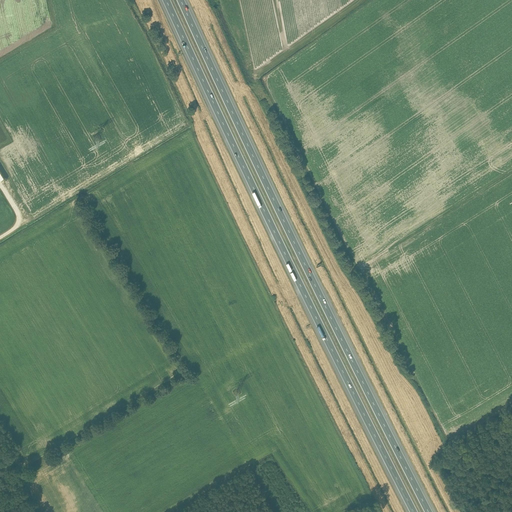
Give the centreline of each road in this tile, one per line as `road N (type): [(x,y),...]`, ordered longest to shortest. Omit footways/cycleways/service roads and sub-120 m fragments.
road 1 (motorway): [(167,0),(416,511)]
road 2 (motorway): [(431,511),(185,0)]
